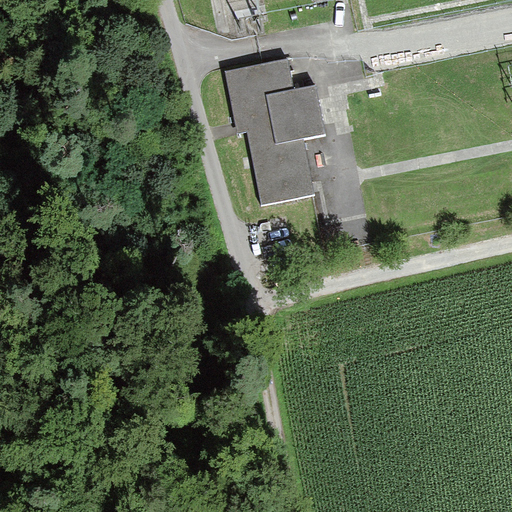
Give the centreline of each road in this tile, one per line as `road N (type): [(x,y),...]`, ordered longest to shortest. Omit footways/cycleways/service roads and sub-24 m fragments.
road 1 (track): [(511,243),(239,305)]
road 2 (track): [(239,305),(0,390)]
road 3 (track): [(239,305),(287,511)]
